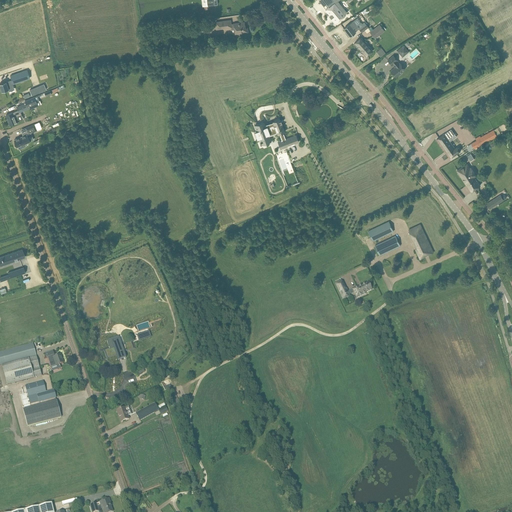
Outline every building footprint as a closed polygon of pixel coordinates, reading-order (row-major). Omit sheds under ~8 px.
[(332,0),(322,0),(326,4),(329,8),(325,10),(336,23),(340,20),(345,15),(345,14),(347,12),(337,1),(335,3),(332,0)] [(342,0),(352,13),(360,8),(354,0),(342,0)] [(496,2),(488,7),(491,11),(498,6),(496,2)] [(498,6),(491,11),(493,15),(501,10),(498,6)] [(503,15),(496,20),(498,24),(506,19),(503,15)] [(506,19),(498,24),(500,27),(508,23),(506,19)] [(242,22),(237,23),(234,23),(234,24),(232,24),(231,20),(216,22),(217,28),(232,27),(232,30),(235,29),(235,34),(248,32),(247,28),(245,28),(245,24),(242,24),(242,23),(242,22)] [(207,28),(207,21),(199,22),(200,29),(197,30),(197,32),(209,30),(208,28),(207,28)] [(348,25),(344,28),(350,36),(354,33),(355,32),(355,31),(359,28),(357,25),(356,25),(353,21),(350,24),(348,25)] [(508,23),(500,27),(502,31),(510,27),(508,23)] [(379,24),(369,32),(375,39),(385,31),(379,24)] [(511,30),(510,27),(502,31),(504,35),(511,31),(511,30)] [(361,37),(354,43),(366,57),(373,51),(367,44),(368,44),(365,40),(364,41),(361,37)] [(403,45),(397,51),(400,54),(404,50),(407,53),(409,52),(403,45)] [(397,60),(393,55),(388,60),(392,65),(395,67),(390,71),(396,77),(399,74),(399,75),(402,73),(401,72),(405,69),(400,63),(399,63),(397,61),(397,60)] [(6,81),(0,83),(0,86),(2,92),(9,89),(9,90),(12,89),(11,84),(13,84),(25,80),(23,71),(10,76),(11,80),(6,82),(6,81)] [(33,88),(30,90),(32,95),(44,90),(41,85),(35,87),(35,88),(33,89),(33,88)] [(31,109),(38,106),(34,97),(25,101),(26,103),(28,102),(30,108),(31,109)] [(18,110),(6,115),(8,121),(7,122),(9,125),(16,122),(14,118),(22,115),(20,112),(30,108),(28,102),(26,103),(17,107),(18,110)] [(264,123),(254,126),(256,131),(257,132),(258,131),(261,137),(259,138),(259,139),(260,141),(270,138),(269,136),(277,133),(279,133),(282,140),(280,141),(283,148),(287,146),(288,147),(295,145),(295,143),(298,142),(295,135),(285,139),(283,132),(284,131),(281,123),(282,123),(281,120),(280,121),(280,120),(273,122),(273,123),(265,126),(264,123)] [(25,127),(28,134),(37,130),(35,124),(25,127)] [(450,158),(461,151),(458,146),(455,148),(448,139),(455,134),(451,129),(436,139),(450,158)] [(494,130),(481,137),(480,136),(475,138),(476,140),(466,146),(469,152),(477,148),(497,136),(494,130)] [(23,147),(23,145),(30,141),(28,134),(15,140),(17,147),(18,146),(19,149),(23,147)] [(457,171),(462,178),(463,178),(471,191),(476,188),(474,185),(478,182),(475,177),(476,176),(471,168),(468,169),(466,165),(457,171)] [(500,195),(486,204),(490,209),(504,200),(500,195)] [(368,231),(373,241),(393,231),(389,222),(368,231)] [(417,248),(415,249),(420,259),(425,257),(424,256),(428,254),(428,255),(433,253),(420,224),(409,230),(417,248)] [(396,236),(375,246),(380,255),(400,246),(396,236)] [(22,249),(0,255),(0,261),(10,259),(11,261),(25,257),(22,249)] [(24,267),(8,271),(10,277),(26,272),(24,267)] [(366,293),(372,290),(368,282),(359,287),(358,286),(352,289),(348,291),(347,288),(346,289),(342,281),(341,279),(335,282),(335,284),(343,300),(351,297),(350,294),(353,293),(356,298),(366,294),(366,293)] [(149,332),(138,336),(139,341),(151,337),(149,332)] [(108,349),(102,351),(105,358),(114,355),(116,360),(122,358),(116,341),(112,343),(111,340),(105,342),(108,349)] [(0,352),(0,364),(36,355),(33,344),(0,352)] [(53,351),(45,353),(46,358),(47,357),(48,359),(49,363),(51,367),(56,365),(58,369),(61,368),(60,364),(63,363),(60,355),(54,357),(53,356),(55,355),(53,351)] [(29,359),(2,366),(7,385),(34,378),(29,359)] [(102,389),(106,396),(111,394),(111,395),(112,395),(113,395),(114,395),(115,395),(115,394),(116,393),(116,392),(115,392),(114,388),(128,381),(125,376),(115,381),(115,379),(107,381),(107,385),(105,386),(103,387),(103,388),(103,389),(102,389)] [(54,390),(46,392),(43,381),(25,385),(28,399),(37,396),(39,403),(56,398),(54,390)] [(23,409),(27,426),(61,417),(57,400),(23,409)] [(140,420),(155,412),(151,405),(136,414),(140,420)] [(131,414),(128,406),(117,411),(118,415),(119,414),(122,422),(129,419),(128,416),(131,414)] [(96,503),(90,505),(92,511),(95,511),(99,511),(97,506),(101,505),(103,511),(112,511),(110,504),(111,504),(109,499),(100,502),(96,504),(96,503)] [(54,511),(52,503),(12,511),(54,511)]
